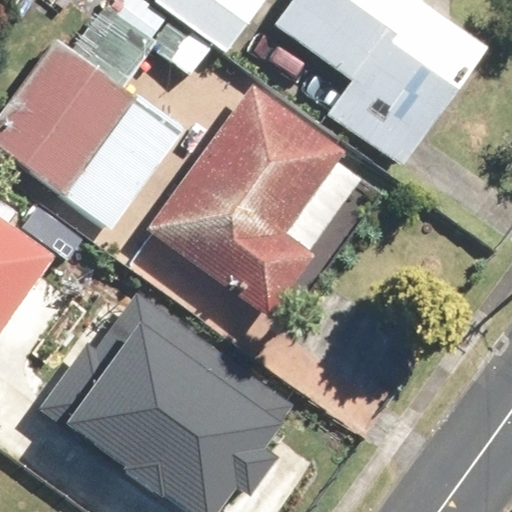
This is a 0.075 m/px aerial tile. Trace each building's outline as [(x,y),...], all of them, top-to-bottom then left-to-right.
[(159,0),(222,47),(258,0),(159,0)] [(331,126),(404,164),(423,129),(487,34),(437,0),(290,0),(272,26),(354,82),(331,126)] [(57,51),(0,132),(0,147),(62,190),(126,99),(57,51)] [(360,174),(254,95),(152,230),(259,309),(360,174)] [(0,214),(0,334),(56,253),(0,214)] [(126,278),(37,402),(192,511),(206,511),(229,481),(243,491),(274,448),(262,439),(292,396),(126,278)]
